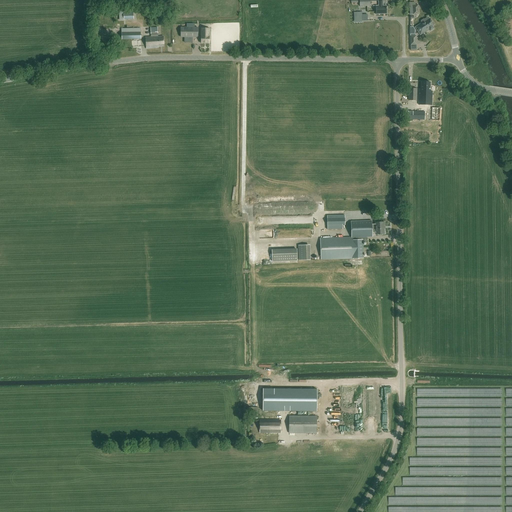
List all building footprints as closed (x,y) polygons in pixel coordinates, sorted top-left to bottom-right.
[(382,5),(382,1),(378,2),(378,6),(375,6),(376,14),(386,14),(386,5),(382,5)] [(415,5),(415,2),(409,3),(410,15),(419,14),(418,5),(415,5)] [(362,12),(354,12),(354,20),(357,20),(357,22),(362,22),(362,21),(368,21),(368,14),(362,15),(362,12)] [(428,18),(427,18),(425,19),(423,19),(421,21),(421,22),(421,23),(415,27),(420,35),(429,29),(430,31),(434,29),(432,26),(434,25),(431,20),(431,21),(430,19),(429,19),(428,18)] [(141,39),(141,28),(130,28),(130,29),(121,29),(121,39),(141,39)] [(198,37),(197,28),(181,28),(181,38),(187,38),(187,42),(192,42),(192,37),(198,37)] [(210,28),(201,28),(201,43),(209,43),(210,28)] [(164,46),(163,37),(146,38),(146,49),(158,48),(158,46),(164,46)] [(430,82),(421,82),(421,89),(419,89),(419,105),(431,105),(432,91),(429,91),(430,82)] [(417,89),(409,89),(409,101),(417,101),(417,89)] [(440,108),(432,108),(432,121),(440,121),(440,108)] [(425,112),(406,111),(406,120),(425,120),(425,112)] [(345,225),(345,216),(327,216),(327,226),(345,225)] [(371,224),(371,221),(351,222),(351,237),(321,238),(321,260),(363,258),(362,242),(367,242),(366,237),(372,237),(371,233),(375,233),(375,234),(383,234),(383,227),(384,226),(384,222),(375,222),(375,224),(371,224)] [(309,260),(309,245),(298,245),(299,260),(309,260)] [(297,261),(297,249),(272,250),(272,261),(297,261)] [(262,389),(262,411),(316,411),(316,389),(262,389)] [(316,416),(289,416),(289,433),(316,433),(316,416)] [(280,420),(259,420),(259,433),(281,433),(280,420)]
